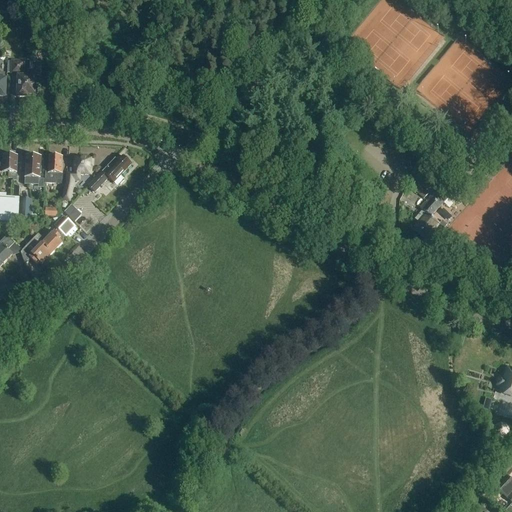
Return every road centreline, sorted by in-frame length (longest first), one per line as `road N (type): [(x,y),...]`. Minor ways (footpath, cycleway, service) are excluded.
road 1 (unclassified): [(511,327),(424,296),(178,154)]
road 2 (track): [(382,270),(354,305),(242,398),(179,511)]
road 3 (residential): [(178,154),(67,270),(0,295)]
road 4 (unclassified): [(178,154),(105,130),(0,125)]
road 5 (track): [(82,129),(32,0)]
